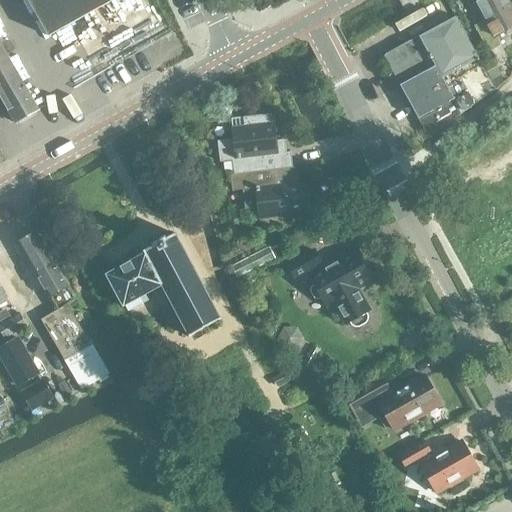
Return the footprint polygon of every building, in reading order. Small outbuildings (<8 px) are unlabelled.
[(25,0),(46,38),(114,0),(25,0)] [(511,8),(507,0),(476,0),(473,2),(485,24),(474,30),(487,53),(500,45),(495,37),(511,27),(511,8)] [(494,90),(454,17),(383,56),(391,72),(388,76),(393,86),(399,86),(428,138),(494,90)] [(0,97),(15,124),(37,110),(6,55),(15,51),(10,43),(1,47),(0,45),(0,97)] [(492,59),(483,64),(492,81),(501,76),(492,59)] [(229,119),(230,127),(232,139),(216,140),(218,163),(231,161),(232,174),(229,174),(229,175),(296,168),(296,167),(292,167),(290,153),(286,153),(284,140),(275,141),(273,122),(268,122),(267,114),(229,119)] [(298,182),(296,168),(229,175),(231,191),(242,190),(245,209),(256,208),(258,220),(259,220),(260,228),(291,225),(289,216),(309,214),(306,181),(298,182)] [(40,320),(81,390),(107,374),(67,306),(74,301),(35,231),(17,243),(56,311),(40,320)] [(160,286),(170,305),(160,310),(172,333),(182,328),(187,337),(220,318),(175,233),(159,242),(141,251),(143,254),(160,286)] [(241,272),(277,256),(272,246),(236,262),(241,272)] [(359,327),(365,324),(367,320),(367,316),(365,312),(369,310),(357,289),(370,282),(353,251),(323,268),(313,251),(287,265),(296,280),(307,273),(314,285),(311,286),(310,289),(310,292),(313,298),(316,299),(319,300),(321,298),(326,307),(333,303),(345,324),(349,322),(351,325),(355,327),(359,327)] [(105,275),(123,307),(124,306),(127,312),(148,301),(145,295),(160,286),(143,254),(105,275)] [(0,329),(4,337),(28,324),(20,309),(0,320),(0,329)] [(157,331),(129,346),(140,367),(168,352),(157,331)] [(19,335),(0,345),(0,359),(16,388),(41,374),(19,335)] [(440,404),(424,376),(388,397),(385,393),(389,391),(382,379),(346,399),(359,422),(381,409),(393,431),(408,422),(409,424),(423,416),(422,414),(440,404)] [(28,413),(51,400),(41,382),(19,394),(28,413)] [(477,470),(461,442),(431,459),(429,455),(430,454),(423,442),(399,456),(406,468),(419,460),(422,465),(420,466),(427,479),(425,480),(426,483),(429,489),(431,491),(434,490),(436,493),(448,486),(450,488),(462,481),(461,479),(477,470)]
